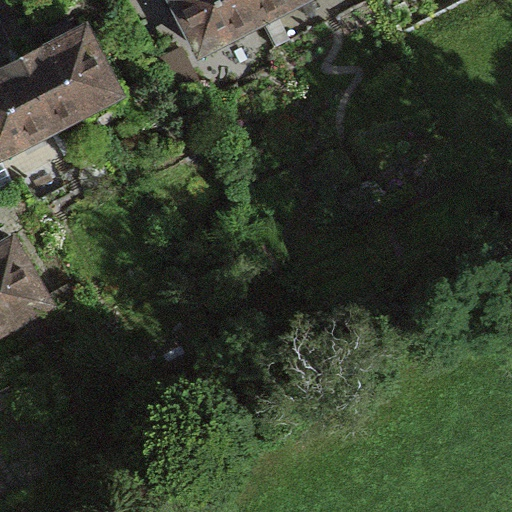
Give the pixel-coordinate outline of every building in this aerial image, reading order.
[(258,23),(245,0),(159,0),(192,59),(258,23)] [(245,0),(258,23),(300,0),(245,0)] [(80,21),(14,55),(52,128),(118,93),(80,21)] [(14,55),(0,62),(0,155),(52,128),(14,55)] [(14,235),(0,243),(0,337),(55,307),(14,235)]
